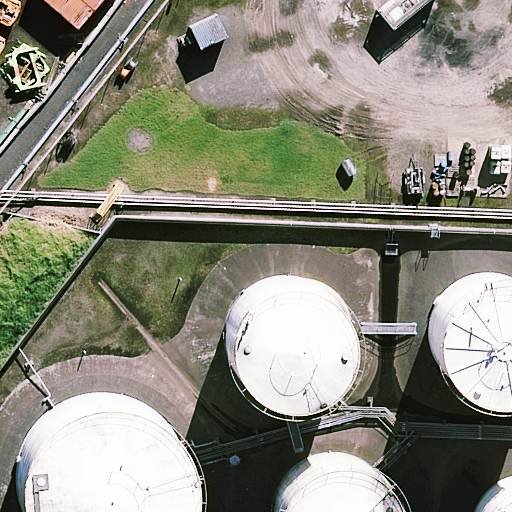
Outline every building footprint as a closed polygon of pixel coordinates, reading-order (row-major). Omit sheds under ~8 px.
[(299,404),(305,404),(311,403),(318,401),(324,399),(329,396),(335,393),(340,389),(345,384),(349,380),(352,374),(355,369),(358,363),(359,356),(360,350),(361,343),(360,337),(359,331),(358,324),(355,318),(352,313),(348,307),(344,302),(340,298),(335,294),(329,290),(324,287),(318,285),(311,284),(305,283),(298,283),(292,283),(285,284),(273,289),(268,292),(263,296),(258,300),(254,305),(250,310),(246,316),(243,321),(241,327),(240,334),(239,341),(239,347),(240,353),(241,360),(244,366),(246,371),(250,377),(254,382),(258,387),(263,391),(268,395),(273,398),(279,401),(286,403),(292,404),(299,404)] [(464,413),(471,413),(477,412),(484,410),(490,408),(495,405),(501,402),(506,398),(510,393),(511,391),(511,313),(510,311),(506,307),(501,303),(495,299),(490,296),(484,294),(477,293),(470,292),(464,292),(458,292),(451,293),(439,298),(433,301),(428,305),(423,309),(419,314),(415,319),(412,325),(409,330),(407,336),(406,343),(405,349),(405,355),(406,362),(407,369),(409,375),(412,380),(415,386),(420,391),(424,396),(429,400),(434,404),(439,407),(445,409),(451,412),(458,413),(464,413)] [(154,511),(156,503),(158,495),(158,486),(158,477),(156,469),(154,460),(151,452),(147,445),(142,438),(137,432),(131,426),(124,420),(117,416),(109,412),(101,409),(93,407),(84,406),(76,406),(67,406),(58,408),(42,414),(35,418),(28,423),(22,429),(16,434),(11,442),(6,449),(3,457),(0,465),(0,506),(0,508),(1,511),(154,511)] [(379,511),(380,508),(379,502),(377,496),(375,490),(372,484),(368,479),(364,474),(359,470),(354,465),(349,462),(343,459),(337,457),(331,455),(324,454),(318,454),(311,455),(305,456),(293,461),(287,463),(282,468),(277,472),(273,476),(269,482),(266,487),(263,493),(261,499),(259,505),(259,511),(379,511)] [(511,511),(511,471),(508,471),(502,471),(495,471),(489,472),(477,477),(471,480),(466,484),(461,488),(457,493),(453,498),(450,504),(447,509),(446,511),(511,511)]
